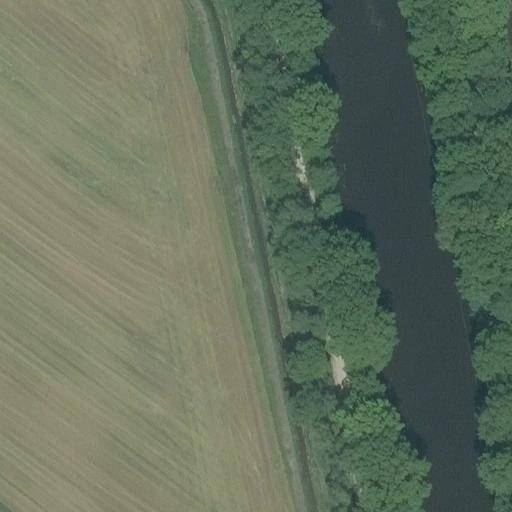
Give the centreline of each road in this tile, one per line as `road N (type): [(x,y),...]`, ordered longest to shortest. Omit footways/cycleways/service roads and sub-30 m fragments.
road 1 (track): [(261,0),(364,511)]
road 2 (unclassified): [(511,313),(447,0)]
